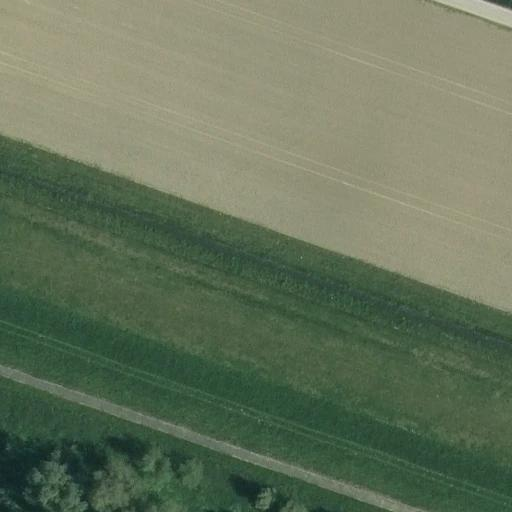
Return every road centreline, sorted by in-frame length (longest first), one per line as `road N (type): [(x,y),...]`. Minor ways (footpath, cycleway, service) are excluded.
road 1 (track): [(511,378),(0,199)]
road 2 (track): [(511,503),(0,324)]
road 3 (track): [(0,140),(511,318)]
road 4 (track): [(511,438),(0,264)]
road 5 (track): [(0,379),(379,511)]
